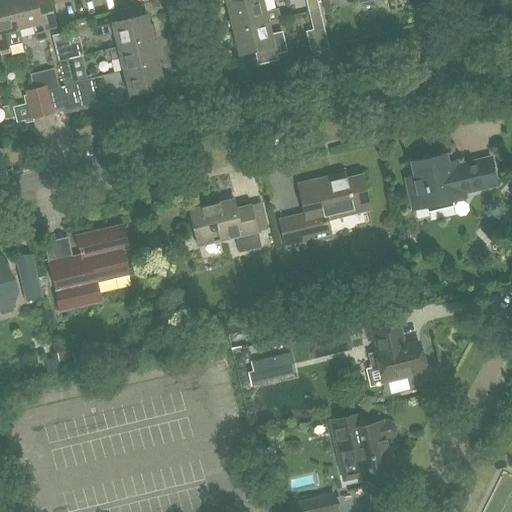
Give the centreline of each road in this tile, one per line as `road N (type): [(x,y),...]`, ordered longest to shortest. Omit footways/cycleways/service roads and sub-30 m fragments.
road 1 (tertiary): [(0,183),(511,63)]
road 2 (residential): [(417,511),(511,328)]
